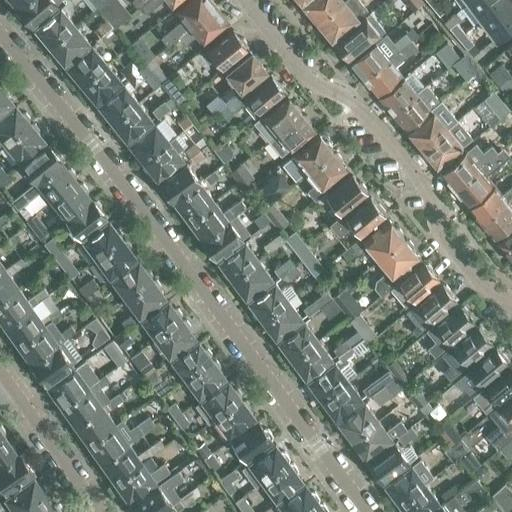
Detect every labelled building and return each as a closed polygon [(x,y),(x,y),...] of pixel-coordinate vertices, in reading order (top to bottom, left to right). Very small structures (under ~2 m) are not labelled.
[(26,0),(18,7),(19,9),(19,12),(22,17),(26,17),(32,24),(60,0),(26,0)] [(147,0),(141,5),(147,13),(162,0),(167,0),(172,6),(179,0),(147,0)] [(168,44),(171,42),(179,35),(214,6),(210,1),(209,0),(189,0),(176,11),(182,18),(160,35),(168,44)] [(317,20),(318,21),(343,0),(309,0),(304,4),(310,12),(310,15),(314,19),(317,20)] [(332,38),(357,17),(343,0),(318,21),(319,23),(317,25),(323,32),(326,31),(332,38)] [(405,0),(414,10),(422,3),(419,0),(405,0)] [(446,10),(437,0),(435,0),(430,5),(439,15),(446,10)] [(481,19),(506,0),(471,0),(468,2),(481,19)] [(511,0),(506,0),(481,19),(495,37),(511,24),(511,0)] [(107,1),(99,8),(114,27),(123,21),(107,1)] [(222,12),(219,12),(214,6),(179,35),(186,43),(196,34),(203,43),(228,23),(226,21),(226,17),(222,12)] [(50,45),(75,24),(61,7),(36,28),(42,35),(41,39),(45,44),(49,44),(50,45)] [(174,9),(155,24),(163,33),(181,18),(174,9)] [(367,14),(333,43),(347,60),(381,32),(367,14)] [(106,18),(93,29),(99,36),(103,33),(112,26),(106,18)] [(449,27),(458,38),(465,32),(456,22),(449,27)] [(89,42),(75,24),(50,45),(52,47),(51,50),(55,55),(58,55),(64,62),(89,42)] [(112,26),(103,33),(104,35),(108,40),(118,33),(112,26)] [(243,37),(240,37),(233,29),(202,54),(208,62),(215,57),(223,68),(248,48),(246,45),(247,42),(243,37)] [(363,76),(364,78),(415,36),(409,29),(391,43),(382,50),(375,42),(351,62),(358,69),(356,71),(361,78),(363,76)] [(473,43),(465,32),(458,38),(467,49),(473,43)] [(403,58),(421,43),(415,36),(364,78),(365,78),(363,80),(369,87),(371,86),(378,94),(401,74),(395,66),(404,58),(403,58)] [(447,42),(435,52),(447,68),(460,57),(447,42)] [(82,83),(106,62),(92,45),(67,66),(73,73),(73,77),(77,82),(81,82),(82,83)] [(146,49),(138,55),(144,63),(152,57),(146,49)] [(226,103),(236,95),(266,70),(260,62),(261,59),(256,54),(253,53),(252,52),(227,72),(236,83),(220,95),(226,103)] [(160,84),(167,79),(150,59),(144,64),(160,84)] [(468,77),(477,69),(469,61),(460,68),(468,77)] [(121,80),(106,62),(82,83),(83,85),(83,89),(87,94),(90,93),(96,100),(121,80)] [(122,71),(127,78),(136,71),(131,64),(122,71)] [(502,64),(491,74),(490,74),(499,84),(511,75),(502,64)] [(127,78),(133,86),(142,78),(136,71),(127,78)] [(280,82),(277,82),(270,74),(246,94),(252,101),(246,106),(254,117),(285,92),(284,91),(284,87),(280,82)] [(511,84),(511,76),(511,75),(499,84),(505,91),(511,84)] [(171,76),(161,84),(178,105),(187,97),(171,76)] [(392,111),(393,112),(426,85),(420,78),(411,85),(404,77),(380,96),(386,104),(385,105),(391,112),(392,111)] [(112,120),(113,122),(138,101),(129,90),(133,87),(128,81),(99,104),(105,112),(105,115),(108,120),(112,120)] [(0,84),(0,111),(13,101),(7,94),(8,91),(3,85),(0,84)] [(406,128),(431,108),(439,101),(426,85),(393,112),(394,114),(393,115),(398,122),(400,121),(406,128)] [(494,90),(476,105),(491,124),(509,109),(494,90)] [(220,108),(226,103),(220,95),(207,106),(213,114),(220,108)] [(227,117),(243,104),(236,95),(226,103),(220,108),(227,117)] [(269,139),(277,133),(302,112),(300,111),(300,107),(297,103),(293,103),(287,95),(255,122),(269,139)] [(161,115),(175,103),(169,96),(155,107),(161,115)] [(453,108),(454,107),(445,96),(439,101),(431,108),(433,111),(408,131),(415,139),(413,140),(420,149),(421,147),(422,148),(448,127),(456,120),(461,117),(453,108)] [(152,119),(138,101),(113,122),(114,123),(113,127),(117,132),(121,132),(127,139),(152,119)] [(0,117),(0,136),(5,143),(30,122),(30,121),(30,118),(26,112),(23,113),(16,105),(0,117)] [(303,114),(302,112),(277,133),(269,139),(283,156),(316,130),(310,122),(310,119),(306,115),(303,114)] [(177,123),(183,129),(192,122),(186,116),(177,123)] [(456,120),(448,127),(422,148),(424,150),(422,151),(429,159),(430,158),(436,165),(461,145),(464,148),(473,140),(456,120)] [(30,122),(5,143),(20,160),(45,139),(39,132),(40,129),(35,124),(32,124),(30,122)] [(144,161),(169,140),(155,123),(130,143),(136,151),(135,154),(139,159),(142,159),(144,161)] [(178,133),(169,140),(144,161),(145,162),(144,165),(148,171),(152,171),(158,178),(183,158),(178,151),(187,144),(178,133)] [(294,154),(308,171),(333,151),(331,149),(332,146),(328,141),(325,141),(319,134),(294,154)] [(451,187),(453,186),(454,187),(500,149),(510,141),(504,134),(483,152),(476,144),(467,152),(466,151),(441,172),(447,179),(445,180),(451,187)] [(511,139),(510,141),(500,149),(454,187),(455,188),(453,190),(459,197),(461,196),(467,203),(491,182),(484,174),(511,150),(511,139)] [(226,141),(215,150),(225,162),(233,156),(233,150),(226,141)] [(48,143),(23,163),(37,181),(62,161),(61,158),(61,155),(57,150),(54,150),(48,143)] [(185,150),(190,156),(199,149),(194,143),(185,150)] [(190,156),(195,163),(204,156),(199,149),(190,156)] [(341,161),(341,157),(338,153),(334,153),(333,151),(308,171),(317,182),(308,190),(315,199),(325,191),(323,188),(347,168),(341,161)] [(44,190),(51,198),(76,178),(74,176),(75,173),(70,167),(67,167),(62,161),(37,181),(12,200),(19,209),(44,190)] [(243,162),(233,171),(247,188),(258,180),(243,162)] [(173,199),(174,200),(200,181),(186,163),(160,182),(166,190),(165,193),(169,198),(173,199)] [(220,177),(215,170),(205,177),(211,184),(220,177)] [(15,183),(7,173),(0,179),(0,183),(5,190),(15,183)] [(352,175),(326,196),(341,214),(343,213),(367,193),(366,191),(366,188),(362,183),(359,183),(352,175)] [(59,225),(67,219),(92,199),(87,192),(87,188),(83,183),(80,183),(76,178),(51,198),(60,210),(53,216),(59,225)] [(263,192),(270,201),(286,189),(278,179),(263,192)] [(215,202),(200,181),(174,200),(180,208),(179,211),(183,216),(186,216),(189,221),(215,202)] [(481,220),(482,221),(511,196),(511,185),(501,194),(494,185),(469,206),(475,213),(475,216),(478,219),(481,220)] [(511,196),(482,221),(483,222),(483,225),(486,229),(489,230),(495,237),(511,222),(511,196)] [(346,216),(343,213),(341,214),(342,214),(330,224),(339,235),(352,224),(361,234),(385,215),(383,213),(385,211),(379,203),(377,205),(370,197),(346,216)] [(93,198),(92,199),(67,219),(81,236),(107,216),(101,208),(101,205),(97,200),(94,200),(93,198)] [(228,209),(233,216),(245,207),(240,200),(228,209)] [(224,213),(215,202),(189,221),(191,223),(190,226),(193,231),(197,231),(203,239),(229,220),(233,216),(228,209),(224,213)] [(285,220),(274,206),(265,212),(276,226),(285,220)] [(50,232),(36,213),(26,221),(40,239),(50,232)] [(378,259),(404,238),(403,236),(403,232),(399,228),(395,227),(388,218),(363,239),(360,236),(341,252),(347,259),(356,251),(359,254),(368,247),(378,259)] [(115,228),(109,220),(83,239),(84,240),(77,246),(89,263),(97,257),(123,238),(121,236),(122,233),(119,228),(115,228)] [(242,238),(229,220),(203,239),(204,241),(203,244),(207,250),(211,250),(216,257),(242,238)] [(288,238),(298,251),(307,244),(297,231),(288,238)] [(511,256),(511,258),(511,232),(500,243),(504,249),(503,250),(509,258),(511,256)] [(20,239),(15,233),(0,243),(0,248),(2,252),(20,239)] [(285,239),(280,233),(263,246),(268,252),(285,239)] [(43,243),(56,260),(65,253),(51,236),(43,243)] [(123,238),(97,257),(110,275),(136,256),(131,249),(131,245),(127,240),(124,240),(123,238)] [(406,239),(404,238),(378,259),(388,271),(376,281),(375,288),(380,295),(397,281),(395,278),(420,257),(413,248),(413,245),(409,240),(406,239)] [(232,277),(233,279),(259,259),(245,241),(219,261),(225,268),(224,272),(228,277),(232,277)] [(312,248),(311,249),(307,244),(298,251),(302,256),(302,255),(314,271),(324,263),(312,248)] [(79,270),(65,253),(56,260),(70,277),(79,270)] [(11,264),(16,271),(27,263),(22,256),(11,264)] [(277,274),(278,276),(285,271),(288,269),(293,264),(287,257),(272,268),(277,274)] [(272,277),(259,259),(233,279),(234,280),(233,283),(237,288),(240,289),(246,297),(272,277)] [(113,279),(126,297),(152,278),(151,277),(152,274),(149,269),(145,268),(139,260),(113,279)] [(428,263),(425,263),(423,261),(392,286),(408,305),(438,279),(432,271),(432,267),(428,263)] [(288,269),(285,271),(290,278),(300,270),(295,263),(293,264),(288,269)] [(0,300),(19,287),(10,275),(16,271),(11,264),(5,268),(0,271),(0,300)] [(85,296),(97,287),(101,285),(94,275),(78,287),(85,296)] [(152,278),(126,297),(140,315),(166,296),(160,288),(161,285),(157,280),(154,280),(152,278)] [(261,317),(262,319),(288,299),(296,294),(289,285),(285,286),(281,289),(275,281),(249,301),(254,308),(254,312),(258,316),(261,317)] [(420,336),(428,329),(453,308),(450,305),(456,300),(449,292),(450,289),(446,284),(443,284),(441,282),(408,310),(422,326),(416,330),(420,336)] [(0,317),(5,325),(32,306),(38,302),(33,295),(27,299),(19,287),(0,300),(0,317)] [(38,302),(49,294),(44,287),(33,295),(38,302)] [(104,297),(97,287),(85,296),(92,305),(104,297)] [(350,287),(338,292),(348,314),(360,309),(350,287)] [(330,297),(325,291),(302,308),(307,315),(330,297)] [(321,306),(329,315),(338,307),(331,298),(321,306)] [(276,337),(302,317),(288,299),(262,319),(263,320),(263,323),(267,329),(271,329),(276,337)] [(143,319),(156,337),(182,318),(181,316),(182,313),(178,308),(175,308),(169,300),(143,319)] [(453,308),(428,329),(437,340),(430,347),(436,354),(474,322),(467,314),(468,310),(464,306),(460,306),(459,304),(453,308)] [(12,335),(18,344),(45,324),(52,320),(47,313),(41,318),(32,306),(5,325),(6,327),(5,330),(9,335),(12,335)] [(47,313),(52,320),(62,313),(57,306),(47,313)] [(351,319),(368,342),(378,334),(360,312),(351,319)] [(131,314),(121,321),(127,328),(136,321),(131,314)] [(156,337),(169,355),(195,336),(190,328),(190,325),(187,321),(183,320),(182,318),(156,337)] [(26,354),(32,362),(59,343),(65,339),(60,333),(52,320),(45,324),(18,344),(19,345),(18,348),(23,354),(26,354)] [(292,359),(318,339),(305,321),(279,341),(285,349),(284,352),(288,357),(291,358),(292,359)] [(60,333),(65,339),(67,337),(75,332),(71,325),(60,333)] [(452,366),(444,372),(451,382),(470,367),(467,364),(492,343),(485,335),(487,334),(480,325),(478,327),(477,325),(452,345),(442,354),(452,366)] [(98,329),(92,342),(95,346),(110,336),(102,326),(98,329)] [(124,347),(132,340),(125,330),(116,337),(124,347)] [(65,339),(59,343),(32,362),(33,364),(32,367),(36,373),(39,373),(45,382),(80,357),(67,337),(65,339)] [(370,346),(364,338),(354,345),(360,353),(370,346)] [(113,339),(104,345),(118,365),(127,358),(113,339)] [(332,357),(318,339),(292,359),(293,360),(292,363),(297,369),(300,369),(306,377),(332,357)] [(173,360),(186,378),(212,358),(211,357),(212,353),(208,349),(205,348),(199,340),(173,360)] [(337,354),(338,356),(348,349),(350,347),(345,340),(333,349),(337,354)] [(390,360),(398,354),(390,345),(382,351),(390,360)] [(502,352),(501,354),(495,347),(440,393),(446,400),(475,376),(481,384),(507,362),(506,360),(508,359),(502,352)] [(140,370),(145,366),(136,353),(131,356),(140,370)] [(212,358),(186,378),(199,395),(225,376),(220,368),(220,365),(216,360),(213,360),(212,358)] [(395,360),(387,367),(394,375),(404,386),(412,380),(395,360)] [(318,397),(322,398),(322,399),(348,380),(356,374),(347,363),(340,368),(335,362),(309,381),(315,389),(314,392),(318,397)] [(141,370),(146,376),(156,369),(151,363),(141,370)] [(511,367),(510,365),(462,405),(468,412),(490,394),(496,402),(511,388),(511,367)] [(61,404),(62,405),(89,386),(75,366),(48,385),(54,395),(54,398),(58,404),(61,404)] [(159,371),(157,369),(146,376),(160,396),(172,387),(167,380),(163,383),(156,373),(159,371)] [(388,370),(363,389),(368,396),(394,377),(388,370)] [(106,374),(95,381),(100,388),(111,380),(106,374)] [(209,422),(216,418),(242,398),(241,397),(242,394),(238,389),(235,389),(228,380),(202,400),(197,406),(209,422)] [(362,398),(348,380),(322,399),(323,400),(323,404),(327,410),(331,410),(336,417),(362,398)] [(74,422),(75,424),(102,405),(94,393),(100,388),(95,381),(89,386),(62,405),(68,414),(67,417),(71,422),(74,422)] [(427,401),(411,381),(404,387),(420,407),(427,401)] [(393,394),(385,384),(371,394),(379,404),(393,394)] [(127,399),(121,391),(108,401),(113,408),(127,399)] [(511,394),(500,405),(511,417),(487,436),(497,449),(511,435),(511,427),(511,426),(511,425),(511,394)] [(243,400),(242,398),(216,418),(224,428),(219,432),(224,439),(255,416),(250,409),(251,406),(247,401),(243,400)] [(175,416),(182,411),(174,401),(167,406),(175,416)] [(426,415),(433,409),(427,401),(420,407),(426,415)] [(365,402),(339,421),(344,429),(344,432),(348,438),(351,438),(352,439),(378,420),(365,402)] [(87,440),(88,442),(115,423),(102,405),(75,424),(81,432),(80,435),(84,441),(87,440)] [(182,426),(189,421),(182,411),(175,416),(182,426)] [(96,453),(102,461),(129,442),(155,424),(149,415),(130,430),(122,419),(115,423),(88,442),(90,444),(89,448),(93,453),(96,453)] [(258,420),(232,440),(246,458),(272,439),(271,437),(272,434),(268,429),(264,429),(258,420)] [(387,432),(378,420),(352,439),(353,440),(352,443),(356,449),(360,449),(365,457),(396,434),(392,429),(387,432)] [(398,436),(408,429),(402,422),(392,429),(398,436)] [(0,466),(18,454),(18,453),(4,433),(4,430),(0,424),(0,466)] [(411,426),(408,429),(398,436),(403,443),(416,433),(411,426)] [(460,438),(453,430),(443,438),(450,446),(460,438)] [(172,439),(178,447),(187,441),(181,432),(172,439)] [(511,436),(503,444),(510,453),(511,450),(511,436)] [(109,471),(115,480),(142,461),(161,447),(156,440),(137,454),(129,442),(102,461),(103,463),(102,466),(106,471),(109,471)] [(205,457),(213,451),(206,440),(197,446),(205,457)] [(378,478),(381,478),(382,480),(416,455),(410,446),(405,447),(403,448),(396,441),(369,461),(374,469),(374,472),(378,478)] [(249,463),(263,481),(289,461),(288,460),(289,457),(285,452),(281,451),(275,443),(249,463)] [(21,452),(21,451),(18,453),(18,454),(0,466),(0,482),(6,491),(35,471),(28,461),(28,457),(25,452),(21,452)] [(222,463),(213,451),(205,457),(213,469),(222,463)] [(471,451),(461,459),(471,472),(481,464),(471,451)] [(122,490),(129,499),(169,470),(164,462),(150,472),(142,461),(115,480),(116,481),(115,485),(119,490),(122,490)] [(289,461),(263,481),(276,499),(302,479),(296,471),(297,468),(294,464),(290,463),(289,461)] [(399,502),(425,483),(412,465),(386,484),(392,492),(391,495),(394,500),(398,500),(399,502)] [(183,478),(178,470),(164,480),(169,487),(172,485),(183,478)] [(476,476),(455,492),(456,494),(461,492),(463,491),(467,490),(472,489),(474,489),(478,489),(478,488),(482,485),(476,476)] [(34,477),(6,497),(16,511),(25,511),(48,496),(47,494),(48,491),(44,485),(40,485),(34,477)] [(232,484),(227,478),(221,482),(231,496),(237,491),(232,484)] [(159,511),(172,503),(178,499),(180,497),(172,485),(169,487),(164,480),(158,484),(131,503),(137,511),(159,511)] [(305,483),(279,503),(286,511),(304,511),(319,501),(318,500),(318,497),(315,492),(311,492),(305,483)] [(423,511),(438,501),(425,483),(399,502),(400,503),(400,507),(403,511),(423,511)] [(183,506),(200,494),(199,489),(197,486),(180,497),(178,499),(183,506)] [(455,493),(450,486),(441,493),(445,500),(455,493)] [(242,511),(254,511),(243,495),(235,502),(242,511)] [(499,505),(504,511),(511,511),(511,495),(499,505)] [(60,511),(61,510),(57,504),(54,504),(48,496),(25,511),(60,511)] [(466,511),(465,511),(462,511),(450,496),(440,504),(441,505),(431,511),(466,511)] [(178,511),(177,510),(183,506),(178,499),(172,503),(159,511),(178,511)] [(320,503),(319,501),(304,511),(326,511),(327,511),(327,508),(324,504),(320,503)]
